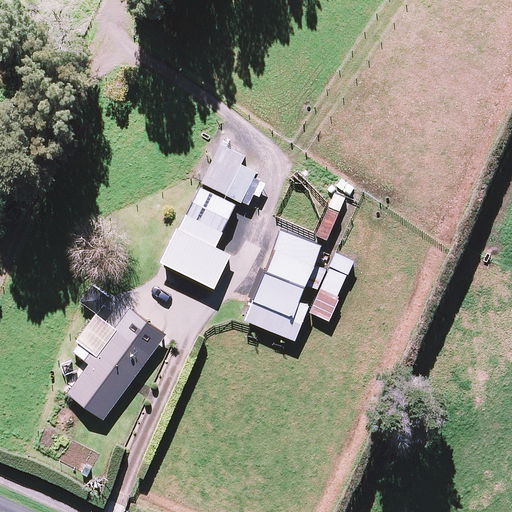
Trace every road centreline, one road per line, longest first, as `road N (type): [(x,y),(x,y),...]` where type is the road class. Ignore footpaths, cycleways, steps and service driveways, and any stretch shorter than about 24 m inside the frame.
road 1 (track): [(0,278),(121,0)]
road 2 (track): [(110,35),(238,118),(274,161),(279,184),(256,243)]
